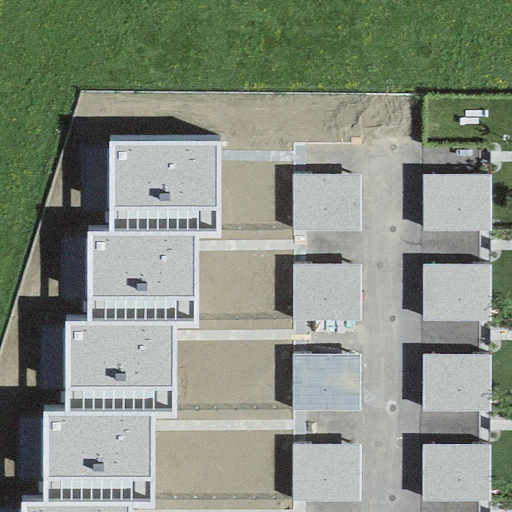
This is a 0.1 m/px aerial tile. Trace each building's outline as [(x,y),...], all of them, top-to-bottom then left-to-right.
[(219,142),(106,142),(107,234),(195,233),(220,233),(219,142)] [(359,175),(291,176),(291,232),(359,232),(359,175)] [(488,175),(420,176),(420,233),(488,232),(488,175)] [(107,234),(84,234),(84,325),(173,325),(195,325),(195,233),(107,234)] [(358,266),(290,266),(290,321),(358,321),(358,266)] [(487,266),(420,266),(420,321),(487,321),(487,266)] [(84,325),(62,325),(63,418),(151,417),(174,417),(173,325),(84,325)] [(358,356),(290,356),(289,412),(358,412),(358,356)] [(487,356),(419,356),(418,412),(487,412),(487,356)] [(63,418),(42,418),(42,505),(129,505),(152,505),(151,417),(63,418)] [(359,447),(292,447),(292,501),(359,501),(359,447)] [(488,447),(421,447),(421,501),(488,501),(488,447)]
